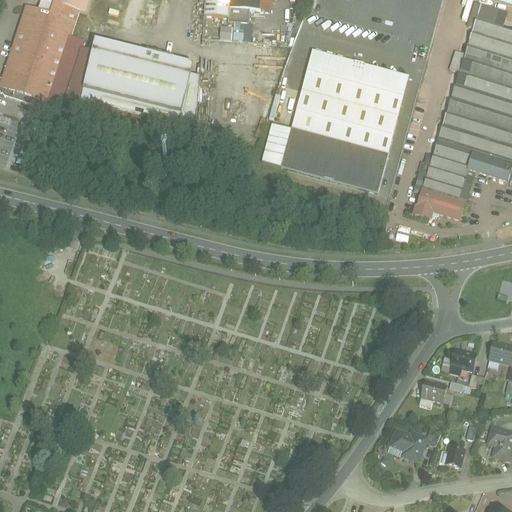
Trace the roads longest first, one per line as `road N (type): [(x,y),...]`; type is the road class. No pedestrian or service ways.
road 1 (secondary): [(452,263),(384,270),(242,258),(0,196)]
road 2 (residential): [(343,473),(447,325)]
road 3 (residential): [(511,481),(397,500),(343,473)]
